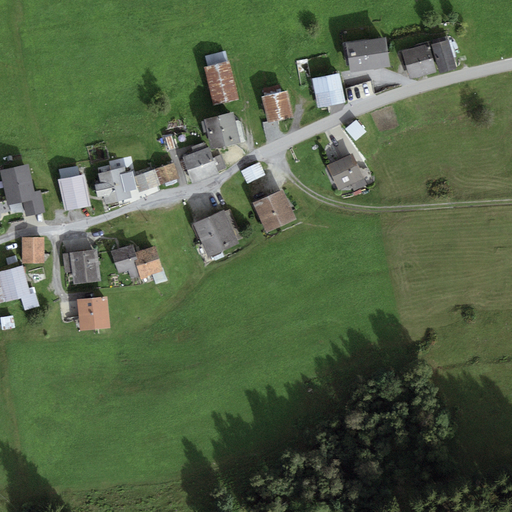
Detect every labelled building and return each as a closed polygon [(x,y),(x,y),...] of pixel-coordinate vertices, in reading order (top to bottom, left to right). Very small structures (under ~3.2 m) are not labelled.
[(394,39),(356,44),(359,70),(397,66),(394,39)] [(456,43),(440,47),(447,75),(463,71),(456,43)] [(436,47),(409,54),(416,80),(443,73),(436,47)] [(233,66),(209,70),(216,107),(240,102),(233,66)] [(345,77),(318,82),(323,111),(350,106),(345,77)] [(373,85),(349,91),(352,103),(376,96),(373,85)] [(294,93),(268,98),(273,123),(299,119),(294,93)] [(240,115),(210,122),(217,151),(247,143),(240,115)] [(363,124),(351,133),(359,144),(372,135),(363,124)] [(174,139),(168,140),(171,152),(177,150),(174,139)] [(214,151),(189,160),(197,182),(222,174),(214,151)] [(360,156),(334,167),(343,189),(369,178),(360,156)] [(264,165),(244,173),(254,196),(273,187),(264,165)] [(176,166),(161,171),(166,186),(181,181),(176,166)] [(37,170),(5,180),(12,203),(19,200),(27,225),(52,217),(37,170)] [(130,170),(103,175),(105,182),(100,183),(103,199),(110,198),(111,204),(135,200),(130,170)] [(159,173),(139,178),(142,193),(163,188),(159,173)] [(90,177),(64,181),(69,212),(95,208),(90,177)] [(289,193),(259,205),(270,234),(301,221),(289,193)] [(229,212),(199,224),(212,257),(242,246),(229,212)] [(47,240),(26,239),(26,264),(47,264),(47,240)] [(141,247),(118,252),(124,275),(133,272),(135,280),(143,277),(139,261),(144,260),(142,254),(141,247)] [(144,260),(139,261),(143,277),(146,285),(155,282),(154,277),(169,273),(162,248),(142,254),(144,260)] [(101,254),(68,257),(69,274),(77,274),(78,286),(103,284),(101,254)] [(28,268),(3,274),(3,277),(9,302),(26,298),(29,312),(42,309),(38,294),(34,295),(28,268)] [(3,277),(0,277),(0,301),(1,304),(9,302),(3,277)] [(114,300),(83,302),(84,332),(115,330),(114,300)] [(15,319),(4,320),(5,332),(16,330),(15,319)]
